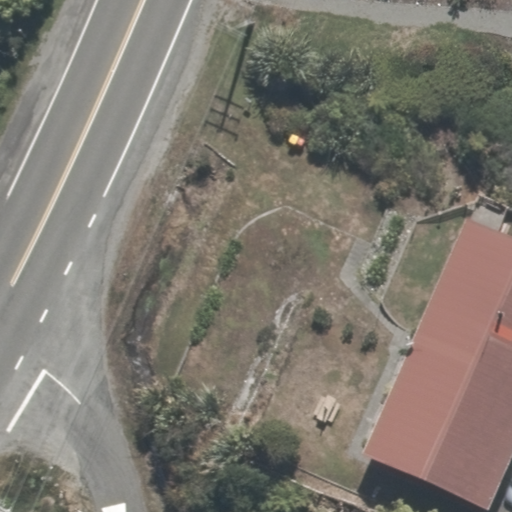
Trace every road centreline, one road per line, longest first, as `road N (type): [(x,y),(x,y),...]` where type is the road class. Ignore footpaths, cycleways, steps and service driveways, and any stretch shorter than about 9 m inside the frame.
road 1 (primary): [(0,347),(156,0)]
road 2 (residential): [(132,511),(121,458),(90,399),(62,374),(0,347)]
